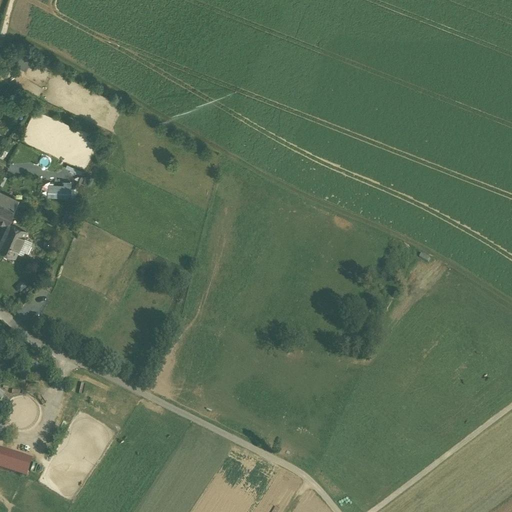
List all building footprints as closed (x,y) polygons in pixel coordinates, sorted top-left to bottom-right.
[(20,53),(15,65),(25,70),(31,57),(20,53)] [(64,185),(48,184),(47,196),(70,198),(71,182),(64,181),(64,185)] [(18,202),(0,193),(0,203),(14,210),(18,202)] [(14,210),(0,203),(0,220),(7,224),(8,222),(14,210)] [(14,210),(8,222),(11,223),(17,211),(14,210)] [(31,218),(17,211),(11,223),(27,230),(32,218),(31,218)] [(27,230),(11,223),(0,246),(0,250),(15,257),(17,251),(23,237),(27,230)] [(31,240),(23,237),(17,251),(24,255),(31,240)] [(32,459),(0,448),(0,469),(26,478),(32,459)]
